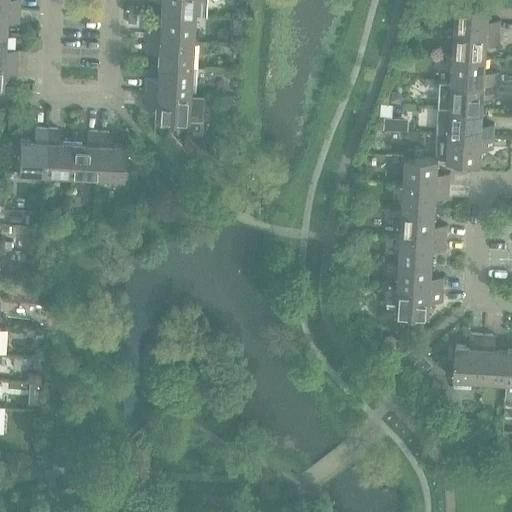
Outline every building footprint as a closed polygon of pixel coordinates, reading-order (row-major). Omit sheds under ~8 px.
[(0,0),(0,8),(20,10),(20,0),(0,0)] [(206,0),(159,0),(162,0),(161,14),(194,16),(194,14),(206,15),(206,0)] [(488,19),(489,4),(456,2),(454,30),(499,32),(500,19),(488,19)] [(19,22),(20,10),(0,8),(0,34),(6,35),(7,22),(19,22)] [(193,42),(194,16),(161,14),(160,28),(148,27),(148,39),(193,42)] [(499,44),(499,32),(454,30),(453,56),(486,58),(487,43),(499,44)] [(5,49),(6,35),(0,34),(0,61),(16,62),(17,50),(5,49)] [(191,68),(193,42),(148,39),(147,51),(159,52),(158,66),(191,68)] [(414,55),(406,54),(406,62),(414,63),(414,55)] [(485,70),(486,58),(453,56),(451,82),(497,84),(497,71),(485,70)] [(15,75),(16,62),(0,61),(0,88),(2,89),(3,74),(15,75)] [(190,94),(191,68),(158,66),(157,79),(146,78),(145,91),(190,94)] [(497,84),(451,82),(440,81),(439,107),(450,108),(483,110),(484,95),(496,95),(497,84)] [(188,120),(190,94),(145,91),(144,103),(156,104),(155,118),(188,120)] [(396,91),(390,91),(389,101),(400,102),(400,96),(396,91)] [(398,107),(387,106),(385,106),(385,117),(398,118),(398,107)] [(483,110),(450,108),(439,107),(437,133),(449,134),(494,137),(494,123),(482,123),(483,110)] [(45,174),(48,129),(35,128),(35,140),(20,139),(19,173),(45,174)] [(59,141),(59,129),(48,129),(45,174),(71,175),(73,142),(59,141)] [(100,132),(99,132),(87,131),(86,143),(73,142),(71,175),(97,177),(100,132)] [(110,145),(111,132),(100,132),(97,177),(123,178),(124,145),(110,145)] [(180,160),(188,152),(182,147),(170,133),(162,140),(180,160)] [(494,137),(449,134),(437,133),(436,156),(439,157),(447,157),(447,159),(480,161),(481,146),(493,147),(494,137)] [(182,147),(188,152),(195,146),(189,140),(182,147)] [(439,157),(436,156),(422,156),(413,155),(405,155),(404,183),(450,185),(450,172),(438,171),(439,157)] [(449,196),(450,185),(404,183),(403,208),(435,210),(436,196),(449,196)] [(435,224),(435,210),(403,208),(401,234),(446,237),(447,224),(435,224)] [(9,214),(9,222),(21,223),(21,214),(9,214)] [(446,249),(446,237),(401,234),(400,260),(433,262),(434,248),(446,249)] [(432,275),(433,262),(400,260),(398,286),(443,288),(445,276),(432,275)] [(443,301),(443,288),(398,286),(397,312),(413,313),(430,315),(431,300),(443,301)] [(481,379),(484,334),(472,334),(471,345),(457,345),(455,377),(481,379)] [(495,347),(496,335),(484,334),(481,379),(507,381),(509,347),(495,347)] [(45,347),(35,346),(34,356),(44,357),(45,347)] [(429,361),(423,356),(415,364),(420,370),(429,361)] [(38,382),(38,375),(26,374),(26,382),(38,382)]
